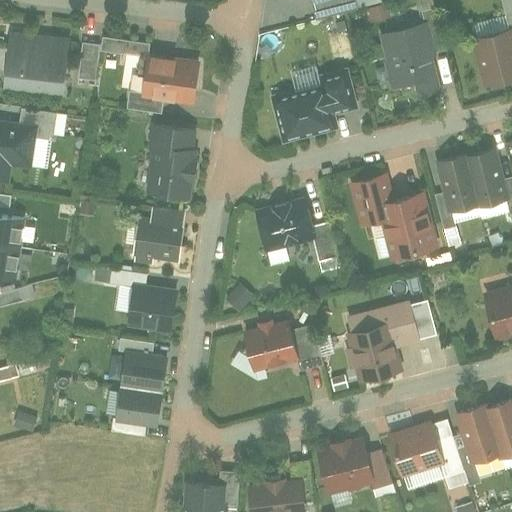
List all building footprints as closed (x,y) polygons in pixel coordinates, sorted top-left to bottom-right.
[(446,94),(426,20),(378,33),(394,93),(418,87),(422,100),(446,94)] [(511,85),(511,28),(472,39),(486,92),(511,85)] [(8,31),(4,87),(65,91),(68,35),(50,34),(49,36),(39,36),(40,33),(8,31)] [(84,77),(102,77),(103,42),(85,41),(84,77)] [(145,92),(193,100),(199,63),(142,54),(138,74),(147,75),(145,92)] [(270,87),(284,138),(333,125),(331,118),(361,110),(350,69),(321,77),(320,73),(270,87)] [(34,159),(39,120),(0,114),(0,177),(8,179),(11,156),(34,159)] [(147,190),(192,196),(194,181),(197,182),(198,173),(195,173),(199,144),(194,143),(197,124),(153,118),(148,151),(152,151),(147,190)] [(511,203),(497,148),(469,156),(483,206),(484,210),(511,203)] [(483,206),(469,156),(468,150),(439,158),(455,214),(483,206)] [(364,224),(386,218),(398,261),(442,249),(424,184),(397,191),(391,168),(352,178),(364,224)] [(257,207),(269,254),(322,240),(309,193),(294,197),(287,196),(276,199),(271,203),(257,207)] [(152,261),(153,254),(181,258),(188,209),(153,204),(151,216),(139,214),(134,252),(135,252),(134,259),(152,261)] [(0,272),(16,275),(24,218),(0,214),(0,272)] [(134,279),(128,325),(148,328),(152,330),(160,331),(164,330),(177,332),(184,286),(134,279)] [(511,281),(483,289),(496,338),(511,334),(511,281)] [(350,328),(364,383),(410,371),(403,345),(413,342),(402,300),(356,312),(360,325),(350,328)] [(245,327),(255,367),(305,354),(295,314),(245,327)] [(159,418),(167,351),(121,345),(113,413),(159,418)] [(475,461),(504,454),(492,403),(491,398),(460,406),(475,461)] [(506,460),(511,458),(511,398),(492,403),(504,454),(506,460)] [(449,462),(437,418),(394,430),(406,474),(449,462)] [(320,450),(331,493),(382,480),(371,437),(354,441),(352,435),(335,439),(337,445),(320,450)] [(305,511),(309,511),(305,475),(290,477),(289,471),(260,474),(261,480),(249,482),(252,511),(305,511)] [(228,511),(231,479),(187,475),(184,511),(228,511)]
